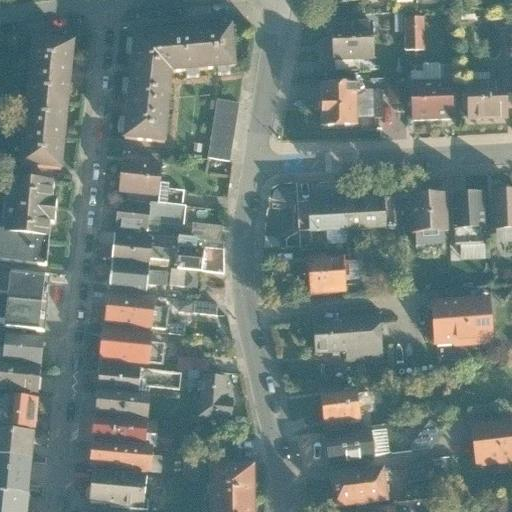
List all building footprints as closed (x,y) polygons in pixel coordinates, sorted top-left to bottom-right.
[(425,49),(425,17),(405,17),(405,49),(425,49)] [(403,18),(383,18),(384,71),(404,71),(403,18)] [(371,24),(330,26),(331,63),(373,61),(371,24)] [(121,104),(117,143),(164,148),(171,75),(201,72),(232,69),(230,27),(201,30),(128,36),(125,66),(121,104)] [(28,101),(72,106),(79,43),(35,38),(28,101)] [(450,82),(409,83),(410,122),(451,121),(450,82)] [(506,120),(505,82),(465,83),(466,122),(506,120)] [(404,105),(403,84),(388,84),(388,105),(404,105)] [(360,86),(322,86),(322,130),(360,128),(360,117),(387,116),(386,94),(360,95),(360,86)] [(228,162),(238,104),(216,100),(207,158),(228,162)] [(72,106),(28,101),(21,168),(65,173),(72,106)] [(161,166),(119,161),(116,194),(157,199),(161,166)] [(58,189),(9,185),(5,238),(53,243),(58,189)] [(483,230),(482,193),(450,194),(451,231),(483,230)] [(511,230),(511,193),(489,194),(490,231),(511,230)] [(446,233),(445,195),(407,197),(409,235),(446,233)] [(343,198),(345,234),(384,232),(382,196),(343,198)] [(343,198),(305,200),(307,236),(345,234),(343,198)] [(189,206),(120,200),(117,228),(161,233),(161,224),(188,226),(189,206)] [(53,243),(5,238),(0,237),(0,265),(50,272),(53,243)] [(108,264),(146,268),(147,261),(167,262),(169,251),(149,249),(149,242),(111,238),(108,264)] [(196,240),(175,238),(172,270),(202,273),(204,252),(195,251),(196,240)] [(460,243),(460,258),(483,258),(483,243),(460,243)] [(344,255),(308,257),(310,293),(346,291),(344,255)] [(146,268),(108,264),(106,290),(144,294),(144,286),(165,288),(166,275),(146,273),(146,268)] [(52,281),(3,275),(2,283),(0,282),(0,295),(10,297),(10,305),(49,309),(52,281)] [(490,295),(433,299),(436,346),(493,342),(490,295)] [(103,296),(101,327),(150,332),(150,330),(164,331),(166,310),(152,309),(153,300),(103,296)] [(216,306),(194,303),(192,314),(215,317),(216,306)] [(45,337),(49,309),(10,305),(9,309),(0,308),(0,322),(7,323),(6,332),(45,337)] [(338,326),(307,327),(309,361),(342,358),(342,365),(377,363),(374,315),(338,317),(338,326)] [(184,327),(169,326),(168,335),(184,336),(184,327)] [(150,335),(100,330),(97,364),(147,369),(147,366),(160,367),(161,346),(150,345),(150,335)] [(9,337),(5,366),(43,370),(47,342),(9,337)] [(206,361),(178,359),(177,371),(205,373),(206,361)] [(0,393),(40,398),(43,370),(5,366),(0,364),(0,393)] [(92,393),(148,399),(149,389),(179,392),(181,376),(94,368),(92,393)] [(228,380),(201,378),(198,421),(232,424),(233,391),(227,391),(228,380)] [(359,392),(322,396),(325,425),(362,421),(359,392)] [(92,393),(89,419),(145,425),(148,399),(92,393)] [(38,434),(40,403),(7,400),(4,431),(38,434)] [(412,442),(428,453),(443,428),(427,417),(412,442)] [(511,418),(474,423),(480,465),(511,461),(511,418)] [(86,442),(143,448),(145,425),(89,419),(86,442)] [(373,428),(328,433),(332,463),(376,458),(373,428)] [(37,436),(0,432),(0,460),(34,464),(37,436)] [(87,445),(85,471),(146,477),(149,451),(87,445)] [(0,496),(31,500),(34,464),(0,460),(0,496)] [(447,462),(430,464),(432,480),(433,489),(450,486),(447,462)] [(430,464),(406,467),(408,483),(432,480),(430,464)] [(385,468),(332,474),(337,511),(389,505),(385,468)] [(257,511),(256,470),(244,470),(227,471),(209,471),(210,511),(257,511)] [(143,511),(146,479),(91,474),(88,508),(131,511),(143,511)] [(0,511),(29,511),(31,500),(0,496),(0,511)] [(444,511),(444,499),(394,505),(394,511),(444,511)]
